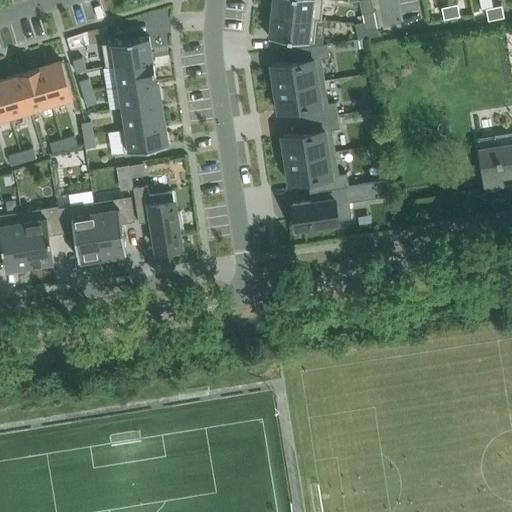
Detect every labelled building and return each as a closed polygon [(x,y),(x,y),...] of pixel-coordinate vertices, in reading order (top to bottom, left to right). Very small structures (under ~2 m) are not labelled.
[(272,0),(271,14),(316,19),(316,20),(319,20),(321,20),(321,19),(323,0),(272,0)] [(457,4),(450,5),(452,17),(460,16),(458,7),(457,4)] [(450,5),(442,7),(444,19),(452,17),(450,5)] [(502,5),(494,6),(497,18),(504,17),(502,5)] [(494,6),(486,8),(489,20),(497,18),(494,6)] [(374,11),(362,13),(364,21),(376,19),(374,11)] [(271,14),(269,36),(289,39),(314,41),(315,29),(316,22),(316,20),(316,19),(271,14)] [(376,19),(364,21),(365,29),(377,27),(376,19)] [(150,36),(102,44),(106,66),(106,67),(109,66),(115,65),(115,64),(153,58),(150,36)] [(364,39),(354,41),(355,49),(365,47),(364,39)] [(290,61),(272,64),(272,69),(272,70),(273,70),(273,73),(273,74),(274,78),(273,78),(273,79),(274,79),(274,82),(274,83),(275,83),(275,87),(325,80),(322,58),(330,57),(328,43),(298,47),(299,60),(290,61)] [(86,69),(83,57),(73,59),(77,72),(86,69)] [(153,58),(115,64),(115,65),(117,72),(119,86),(157,80),(153,58)] [(62,60),(41,67),(52,103),(73,97),(62,60)] [(31,110),(52,103),(41,67),(20,73),(31,110)] [(0,79),(0,81),(10,116),(31,110),(20,73),(0,79)] [(89,78),(80,80),(83,93),(93,90),(89,78)] [(160,101),(157,80),(119,86),(122,107),(160,101)] [(325,80),(275,87),(276,92),(275,92),(276,93),(277,96),(276,96),(276,97),(277,97),(277,101),(278,105),(277,105),(278,106),(279,111),(297,108),(307,107),(308,119),(338,114),(336,101),(328,102),(325,80)] [(0,119),(10,116),(0,81),(0,119)] [(96,102),(93,90),(83,93),(87,105),(96,102)] [(160,101),(122,107),(125,127),(126,128),(163,122),(160,101)] [(301,132),(282,135),(283,140),(283,141),(284,145),(283,145),(284,146),(285,149),(284,149),(284,150),(285,150),(285,153),(285,154),(286,159),(336,151),(332,129),(340,128),(338,114),(308,119),(310,131),(301,132)] [(84,135),(94,133),(92,121),(82,122),(84,135)] [(125,127),(121,128),(121,129),(124,151),(167,145),(166,141),(167,141),(167,140),(166,140),(165,136),(166,136),(166,134),(165,135),(163,122),(126,128),(125,127)] [(496,146),(480,148),(483,168),(486,188),(503,185),(502,175),(511,173),(511,131),(495,134),(496,146)] [(96,146),(94,133),(84,135),(86,147),(96,146)] [(75,136),(63,139),(65,149),(78,145),(75,136)] [(65,149),(63,139),(50,143),(53,152),(65,149)] [(34,148),(21,152),(24,161),(37,157),(34,148)] [(336,151),(286,159),(287,163),(286,163),(286,164),(287,164),(287,167),(287,168),(288,172),(287,172),(288,173),(289,176),(288,176),(288,177),(289,177),(289,182),(308,179),(317,178),(319,189),(349,184),(347,172),(339,174),(336,151)] [(24,161),(21,152),(9,155),(12,165),(24,161)] [(144,162),(130,165),(132,177),(146,174),(144,162)] [(129,164),(116,166),(118,174),(131,171),(129,164)] [(311,201),(293,203),(294,213),(294,214),(295,217),(294,217),(295,218),(296,222),(295,222),(295,223),(296,223),(296,228),(310,226),(310,230),(313,229),(314,229),(327,227),(328,227),(331,226),(331,223),(339,222),(339,219),(352,217),(350,201),(355,200),(355,201),(355,200),(364,199),(365,199),(390,195),(388,179),(349,185),(349,184),(319,189),(321,199),(311,201)] [(134,187),(139,222),(152,220),(156,249),(167,247),(167,248),(169,248),(169,247),(173,246),(173,247),(174,247),(174,246),(178,245),(178,246),(179,246),(179,245),(181,245),(179,229),(184,228),(181,211),(176,212),(173,190),(149,194),(148,185),(134,187)] [(135,221),(131,195),(94,201),(103,255),(127,252),(122,223),(135,221)] [(103,255),(94,201),(59,207),(58,205),(62,232),(74,230),(79,259),(103,255)] [(62,232),(58,205),(22,211),(30,265),(54,261),(50,234),(62,232)] [(30,265),(22,211),(0,214),(0,244),(2,244),(6,269),(30,265)]
